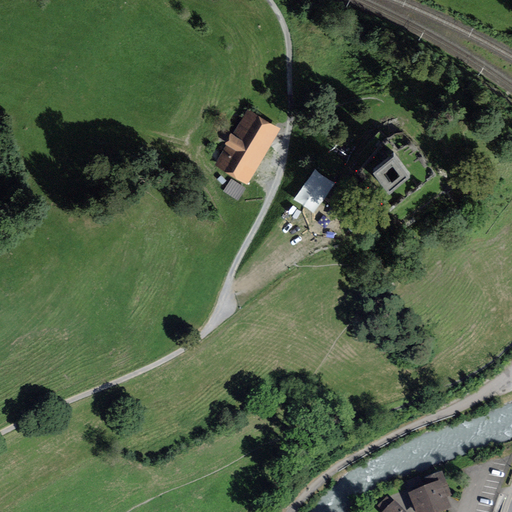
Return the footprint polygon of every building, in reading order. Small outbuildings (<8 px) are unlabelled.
[(232,145),(221,163),(244,177),(273,128),(251,114),(237,137),(232,135),(228,142),(232,145)] [(385,181),(389,188),(410,172),(394,151),(373,166),(377,172),(385,181)] [(377,172),(373,175),(381,184),(385,181),(377,172)] [(453,198),(450,195),(442,200),(445,204),(453,198)] [(187,286),(175,309),(198,321),(210,298),(187,286)] [(430,490),(413,497),(419,511),(431,511),(445,506),(440,494),(448,491),(441,475),(426,481),(430,490)]
